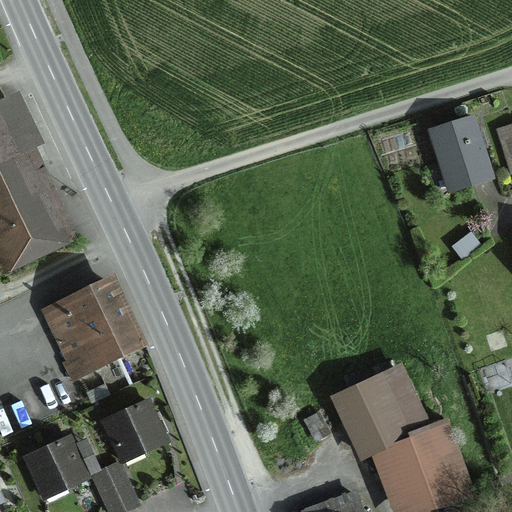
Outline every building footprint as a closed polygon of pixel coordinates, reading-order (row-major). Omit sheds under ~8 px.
[(0,263),(1,266),(64,237),(27,160),(2,108),(0,108),(0,263)] [(473,126),(433,137),(449,191),(489,180),(473,126)] [(511,131),(497,136),(511,185),(511,131)] [(135,348),(108,289),(50,316),(78,375),(135,348)] [(361,455),(371,450),(396,511),(425,511),(475,492),(446,420),(424,429),(404,380),(341,406),(361,455)] [(105,427),(119,462),(165,443),(150,409),(105,427)] [(72,446),(29,465),(43,498),(86,479),(72,446)] [(122,474),(108,480),(121,511),(134,511),(137,511),(122,474)] [(104,511),(121,511),(108,480),(93,486),(104,511)] [(361,511),(356,498),(318,511),(361,511)]
